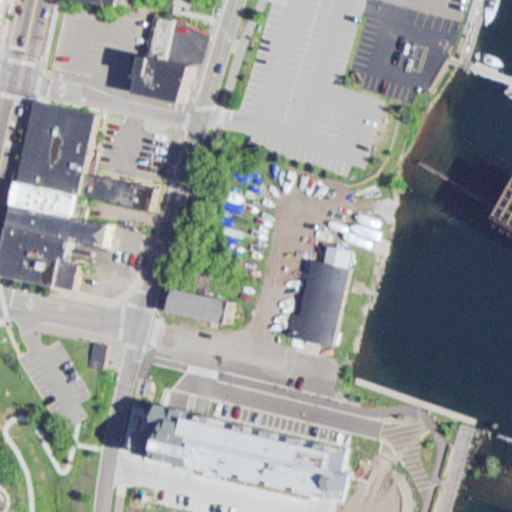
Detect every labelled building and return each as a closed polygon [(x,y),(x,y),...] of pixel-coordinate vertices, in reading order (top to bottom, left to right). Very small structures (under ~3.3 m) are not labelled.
[(0,0),(16,0),(9,39),(0,37),(0,0)] [(141,91),(159,15),(179,20),(170,59),(204,67),(196,104),(141,91)] [(38,99),(110,114),(98,172),(94,193),(26,179),(22,178),(38,99)] [(98,172),(167,189),(161,214),(92,196),(98,172)] [(94,193),(92,196),(89,213),(21,197),(26,179),(94,193)] [(21,197),(89,213),(128,222),(122,249),(87,242),(16,226),(21,197)] [(87,242),(83,260),(97,263),(92,288),(7,270),(16,226),(87,242)] [(332,245),(356,251),(353,265),(363,267),(344,348),(287,335),(293,310),(307,314),(319,258),(329,260),(332,245)] [(178,284),(248,301),(243,323),(172,307),(178,284)] [(96,341),(113,344),(108,369),(91,365),(96,341)]
